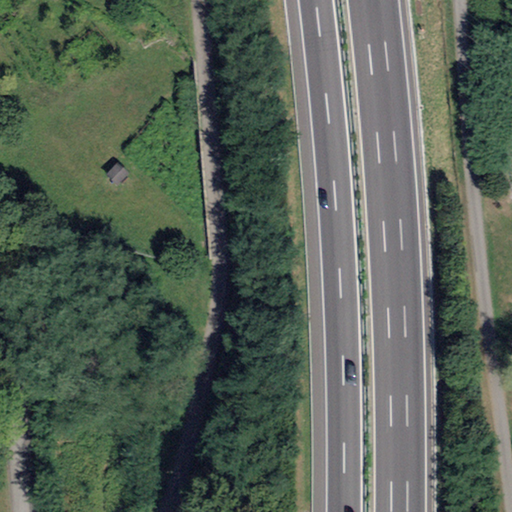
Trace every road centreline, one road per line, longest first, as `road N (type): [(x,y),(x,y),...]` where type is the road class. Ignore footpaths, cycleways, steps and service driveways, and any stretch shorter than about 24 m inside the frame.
road 1 (residential): [(175,511),(207,417),(228,312),(208,0)]
road 2 (motorway): [(318,0),(355,293),(361,511)]
road 3 (motorway): [(416,511),(415,269),(383,0)]
road 4 (unclassified): [(511,482),(480,237),(461,0)]
road 5 (unclassified): [(23,511),(0,356)]
